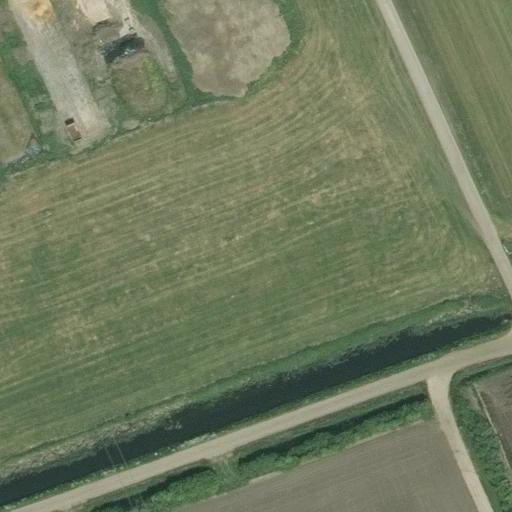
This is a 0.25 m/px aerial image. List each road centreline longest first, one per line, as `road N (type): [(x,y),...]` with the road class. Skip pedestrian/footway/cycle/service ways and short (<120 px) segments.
road 1 (track): [(34,511),(511,341)]
road 2 (track): [(511,284),(382,0)]
